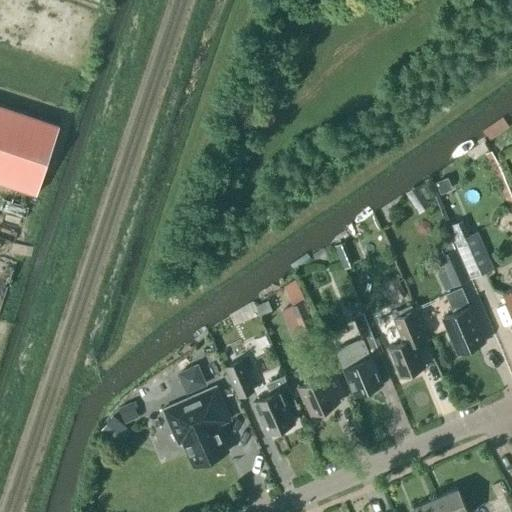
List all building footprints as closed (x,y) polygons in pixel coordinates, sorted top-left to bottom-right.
[(0,183),(37,196),(60,126),(0,106),(0,183)] [(494,124),(482,131),(488,141),(509,128),(502,118),(500,120),(494,124)] [(491,151),(485,154),(508,205),(511,203),(511,196),(499,168),(491,151)] [(441,179),(435,182),(440,194),(452,189),(447,177),(444,178),(441,179)] [(418,186),(405,193),(418,213),(430,206),(418,186)] [(417,225),(417,229),(421,233),(426,233),(430,230),(429,224),(426,220),(425,220),(424,220),(421,220),(417,225)] [(492,268),(476,232),(468,236),(461,220),(447,226),(470,278),(492,268)] [(468,279),(455,249),(438,256),(444,270),(436,273),(444,290),(468,279)] [(345,255),(339,258),(344,269),(354,265),(349,254),(348,254),(345,255)] [(511,268),(510,269),(511,272),(511,288),(502,293),(511,315),(511,268)] [(391,302),(405,297),(397,277),(383,283),(391,302)] [(470,350),(473,347),(483,343),(474,321),(475,321),(469,307),(470,307),(461,287),(447,293),(455,312),(442,317),(450,336),(451,336),(458,353),(461,352),(465,352),(470,350)] [(303,301),(290,306),(290,307),(295,317),(303,338),(316,333),(316,332),(307,312),(303,301)] [(412,374),(414,371),(424,367),(413,338),(423,334),(412,307),(392,315),(403,341),(388,347),(400,377),(404,376),(407,376),(412,374)] [(344,369),(356,396),(381,385),(370,357),(379,353),(362,313),(353,317),(362,341),(350,346),(349,344),(335,350),(343,369),(344,369)] [(187,386),(208,376),(198,356),(178,365),(187,386)] [(241,360),(224,367),(237,398),(254,391),(241,360)] [(306,401),(313,417),(337,407),(330,391),(333,390),(326,374),(325,375),(321,364),(310,369),(314,380),(297,387),(304,402),(306,401)] [(271,394),(255,401),(257,408),(269,434),(273,432),(275,434),(282,431),(282,428),(293,423),(286,407),(294,403),(283,377),(267,384),(271,394)] [(231,419),(216,386),(162,409),(178,445),(184,442),(195,466),(227,452),(215,426),(231,419)] [(124,405),(118,408),(125,423),(139,417),(132,402),(129,403),(124,405)] [(106,423),(99,431),(102,434),(118,447),(131,431),(119,421),(112,415),(106,423)] [(467,511),(457,488),(435,497),(441,511),(467,511)] [(414,511),(441,511),(435,497),(413,507),(414,511)]
